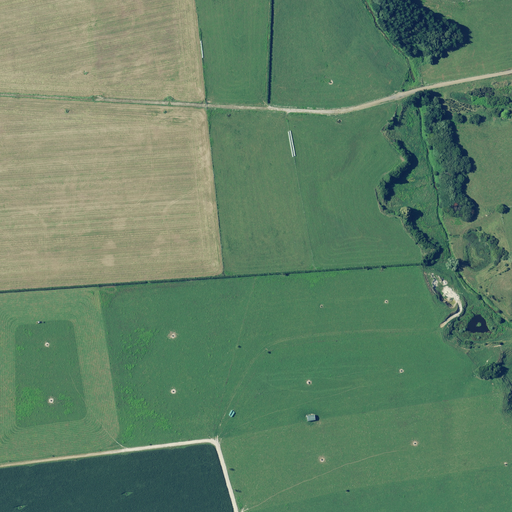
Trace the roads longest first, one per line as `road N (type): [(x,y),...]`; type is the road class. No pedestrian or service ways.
road 1 (track): [(0,93),(328,114),(511,69)]
road 2 (track): [(487,404),(362,417),(81,471),(0,475)]
